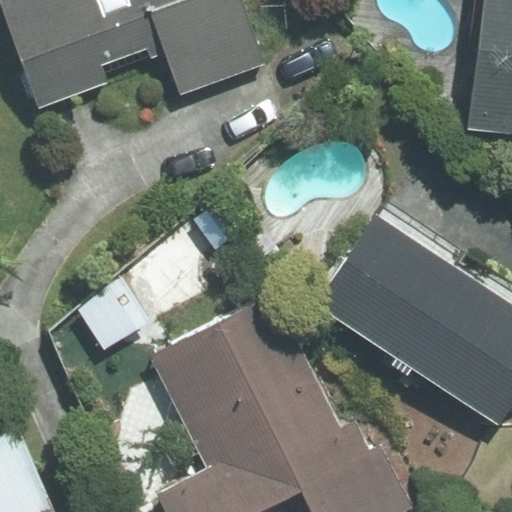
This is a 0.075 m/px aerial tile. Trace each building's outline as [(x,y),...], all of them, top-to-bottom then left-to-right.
[(5,0),(42,103),(111,79),(104,61),(149,45),(153,56),(168,51),(182,90),(270,60),(248,0),(5,0)] [(511,0),(488,0),(474,120),(511,124),(511,0)] [(511,296),(383,206),(320,294),(501,420),(511,403),(511,296)] [(128,269),(77,298),(106,347),(156,318),(128,269)] [(278,291),(156,352),(212,463),(160,489),(171,511),(252,511),(306,486),(319,511),(405,511),(415,507),(383,444),(372,450),(356,418),(344,424),(278,291)] [(17,408),(0,415),(0,511),(51,511),(60,509),(17,408)]
